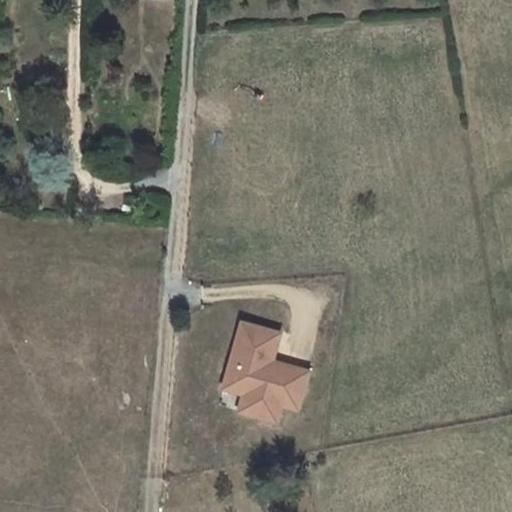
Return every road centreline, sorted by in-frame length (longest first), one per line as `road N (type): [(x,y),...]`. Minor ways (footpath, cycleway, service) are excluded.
road 1 (track): [(173,195),(145,511)]
road 2 (track): [(164,287),(203,297),(271,291),(304,303),(295,359)]
road 3 (residential): [(189,0),(173,195)]
